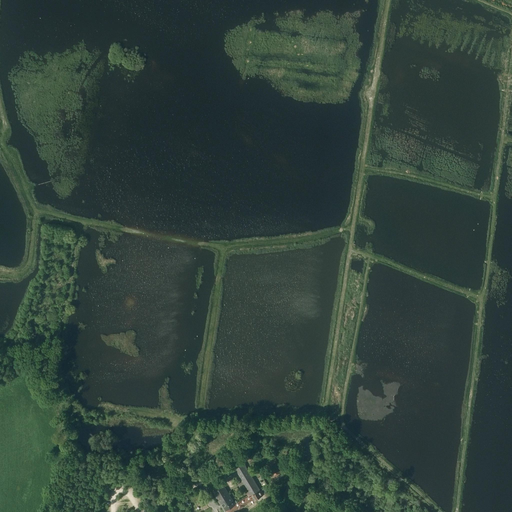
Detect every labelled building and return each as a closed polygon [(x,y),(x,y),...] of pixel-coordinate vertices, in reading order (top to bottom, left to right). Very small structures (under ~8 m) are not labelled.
[(189,450),(187,450),(191,466),(194,465),(195,465),(193,458),(193,457),(191,457),(189,450)] [(275,459),(264,465),(272,478),(283,471),(275,459)] [(251,495),(259,490),(260,489),(243,462),(240,464),(239,463),(236,465),(237,466),(234,468),(244,483),(249,492),(251,495)] [(156,466),(149,469),(153,479),(160,476),(156,466)] [(288,484),(282,495),(285,497),(291,486),(288,484)] [(235,504),(237,502),(236,500),(233,501),(226,490),(224,485),(212,492),(223,511),(235,504)] [(235,504),(223,511),(224,511),(225,511),(226,511),(232,511),(238,509),(239,510),(245,506),(244,505),(254,499),(254,500),(262,495),(259,490),(251,495),(249,492),(246,493),(248,496),(237,502),(235,504)]
